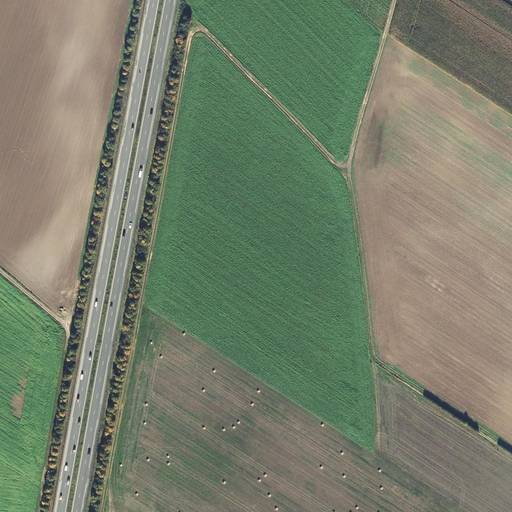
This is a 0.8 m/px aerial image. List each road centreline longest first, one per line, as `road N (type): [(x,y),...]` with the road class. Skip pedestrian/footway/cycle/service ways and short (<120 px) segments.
road 1 (track): [(511,449),(371,352),(348,164),(394,0)]
road 2 (trunk): [(76,511),(170,0)]
road 3 (trunk): [(154,0),(60,511)]
